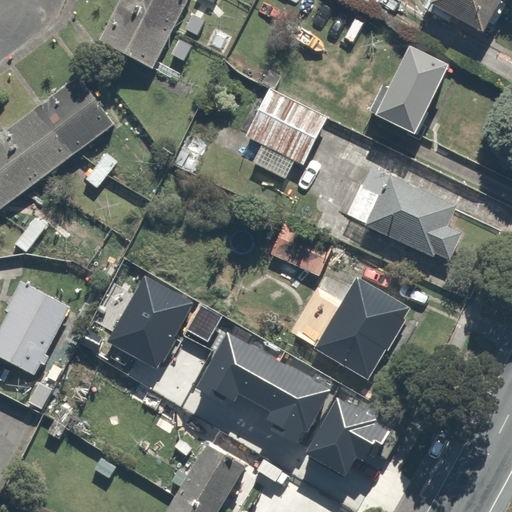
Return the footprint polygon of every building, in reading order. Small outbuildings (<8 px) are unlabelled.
[(205,20),(176,6),(178,0),(116,0),(97,39),(148,63),(154,50),(183,64),(191,46),(163,32),(169,21),(198,35),(205,20)] [(427,0),(426,2),(475,34),(496,0),(427,0)] [(414,135),(445,68),(403,49),(388,83),(379,79),(364,113),(373,116),(414,135)] [(72,77),(0,133),(0,210),(110,124),(72,77)] [(286,181),(295,163),(301,166),(326,114),(267,85),(242,137),(258,145),(249,163),(286,181)] [(217,123),(190,112),(167,168),(194,179),(217,123)] [(94,190),(115,160),(102,151),(81,181),(94,190)] [(463,230),(448,223),(457,203),(367,162),(342,217),(432,258),(447,264),(463,230)] [(26,251),(45,226),(32,217),(14,241),(26,251)] [(184,254),(135,235),(126,258),(147,267),(139,289),(167,300),(177,272),(184,254)] [(406,305),(355,275),(346,288),(329,278),(313,304),(331,315),(311,349),(363,379),(406,305)] [(0,356),(50,379),(81,312),(16,282),(0,317),(0,356)] [(216,387),(174,362),(159,388),(201,413),(216,387)] [(352,406),(306,376),(264,442),(311,471),(352,406)] [(200,448),(162,511),(218,511),(242,473),(200,448)]
